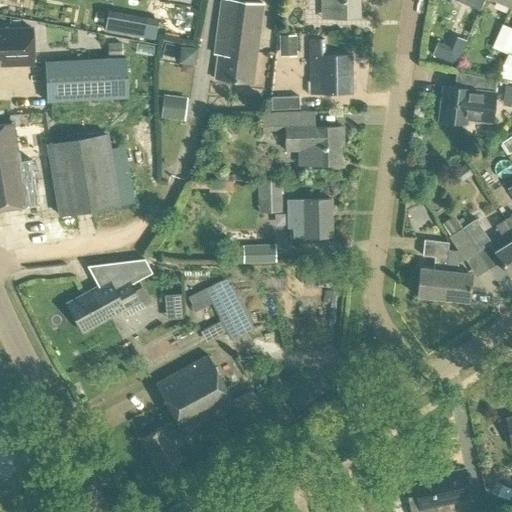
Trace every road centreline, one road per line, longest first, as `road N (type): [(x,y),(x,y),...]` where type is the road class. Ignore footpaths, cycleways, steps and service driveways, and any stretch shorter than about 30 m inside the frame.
road 1 (residential): [(418,382),(382,328),(372,290),(412,0)]
road 2 (unclassified): [(226,511),(418,382)]
road 3 (tertiary): [(98,511),(0,311)]
